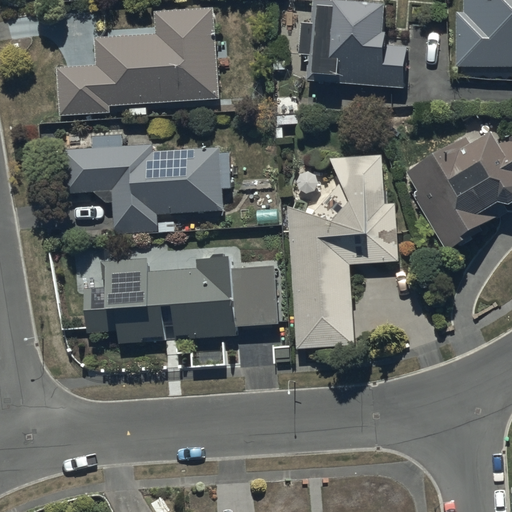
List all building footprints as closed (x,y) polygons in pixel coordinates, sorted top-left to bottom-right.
[(390,0),(315,0),(314,20),(303,20),(301,52),(312,52),(311,79),(407,83),(409,41),(392,40),(392,24),(389,24),(390,0)] [(511,0),(467,0),(467,7),(459,8),(459,62),(511,61),(511,0)] [(218,5),(156,6),(157,30),(98,31),(98,63),(59,63),(60,113),(114,112),(114,101),(132,101),(132,111),(149,111),(149,99),(220,98),(218,5)] [(421,185),(415,189),(449,249),(490,226),(487,220),(510,207),(507,200),(511,197),(511,136),(506,140),(497,125),(473,140),(467,130),(410,167),(421,185)] [(96,144),(63,145),(65,192),(97,190),(108,199),(116,200),(117,231),(160,230),(160,211),(225,210),(224,186),(232,186),(231,150),(223,150),(223,144),(217,145),(216,134),(204,134),(205,145),(156,146),(156,141),(127,141),(126,132),(96,133),(96,144)] [(384,152),(332,155),(343,178),(317,208),(290,203),(299,344),(356,340),(351,262),(402,258),(398,199),(387,200),(384,152)] [(105,283),(88,283),(88,330),(120,330),(120,341),(167,341),(166,299),(175,298),(176,337),(239,337),(239,323),(281,323),(280,263),(239,263),(239,248),(197,248),(197,265),(152,265),(151,254),(104,255),(105,283)]
